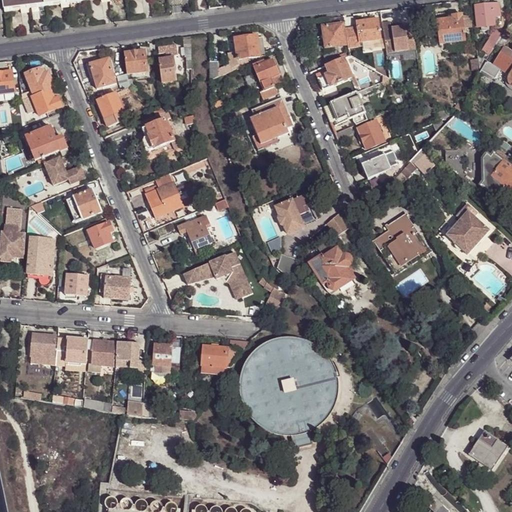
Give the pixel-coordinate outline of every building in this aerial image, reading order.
[(43,7),(42,0),(1,0),(3,13),(43,7)] [(494,17),(492,5),(476,7),(477,27),(481,27),(488,26),(494,26),(494,17)] [(436,14),(437,22),(453,20),(453,16),(446,17),(446,13),(436,14)] [(453,20),(437,22),(440,45),(466,42),(464,29),(463,17),(462,15),(453,16),(453,20)] [(470,16),(463,17),(464,29),(472,28),(470,16)] [(378,20),(356,23),(359,43),(381,40),(378,20)] [(359,43),(356,23),(349,24),(352,44),(359,43)] [(382,24),(387,54),(416,50),(412,26),(403,27),(391,29),(391,26),(390,23),(382,24)] [(346,46),(342,25),(323,27),(326,48),(346,46)] [(511,31),(511,29),(508,28),(507,29),(503,35),(509,39),(511,37),(511,36),(511,31)] [(498,43),(503,35),(495,30),(488,40),(497,45),(498,43)] [(509,39),(503,35),(498,43),(500,45),(508,43),(510,39),(509,39)] [(235,40),(237,53),(229,54),(231,67),(238,66),(238,61),(248,59),(260,58),(259,55),(257,38),(257,37),(238,39),(235,40)] [(491,55),(497,45),(488,40),(483,49),(483,50),(491,55)] [(192,70),(192,45),(184,46),(186,57),(187,70),(192,70)] [(511,85),(511,49),(506,45),(494,64),(502,69),(510,74),(509,75),(509,76),(509,77),(509,78),(509,79),(509,80),(509,81),(509,82),(510,82),(510,83),(511,84),(511,85)] [(479,49),(477,50),(479,60),(480,70),(481,69),(491,55),(483,50),(480,55),(479,49)] [(388,60),(386,50),(377,51),(379,64),(385,63),(388,64),(388,60)] [(145,52),(125,54),(128,75),(148,72),(145,52)] [(324,57),(327,66),(343,60),(344,59),(348,58),(346,54),(339,57),(337,52),(324,57)] [(343,60),(346,67),(353,63),(350,58),(349,57),(348,58),(344,59),(343,60)] [(257,64),(258,67),(273,61),(272,58),(257,64)] [(90,64),(98,90),(117,84),(109,59),(90,64)] [(174,59),(159,61),(163,83),(177,81),(174,59)] [(327,66),(326,67),(328,71),(330,75),(325,77),(331,88),(352,79),(346,67),(343,60),(327,66)] [(480,70),(479,60),(472,61),(473,71),(480,70)] [(273,61),(258,67),(253,69),(260,84),(261,84),(271,80),(279,76),(279,75),(281,75),(278,66),(276,67),(273,61)] [(494,64),(488,61),(482,70),(496,79),(502,69),(494,64)] [(218,63),(210,63),(210,82),(233,72),(231,67),(218,72),(218,63)] [(387,78),(390,80),(389,71),(388,64),(385,63),(379,64),(378,73),(383,76),(387,78)] [(50,91),(54,89),(48,74),(45,75),(42,76),(39,70),(26,75),(33,93),(34,97),(50,91)] [(360,85),(372,79),(369,71),(356,77),(360,85)] [(0,73),(0,95),(14,93),(12,72),(0,73)] [(117,77),(121,91),(129,88),(128,80),(128,75),(117,77)] [(275,87),(283,84),(279,76),(271,80),(274,87),(275,87)] [(322,91),(331,88),(325,77),(317,80),(322,91)] [(264,91),(274,87),(271,80),(261,84),(264,91)] [(382,83),(366,90),(367,93),(383,86),(382,83)] [(278,94),(275,87),(274,87),(264,91),(260,93),(264,100),(278,94)] [(121,91),(97,101),(108,127),(128,119),(119,97),(130,93),(137,97),(139,94),(129,88),(121,91)] [(54,101),(50,91),(34,97),(32,98),(33,101),(34,103),(37,112),(39,117),(62,107),(58,99),(54,101)] [(33,93),(22,97),(23,101),(32,98),(34,97),(33,93)] [(357,94),(331,105),(337,120),(338,121),(352,116),(353,119),(364,114),(358,98),(357,94)] [(287,129),(282,117),(279,109),(286,106),(283,99),(252,111),(255,119),(250,121),(257,136),(261,145),(278,138),(289,134),(287,129)] [(29,115),(37,112),(34,103),(25,107),(29,115)] [(282,117),(289,114),(286,106),(279,109),(282,117)] [(437,114),(440,121),(443,120),(455,115),(446,110),(437,114)] [(156,116),(140,123),(143,131),(148,128),(166,121),(171,118),(168,111),(167,112),(156,116)] [(294,126),(289,114),(282,117),(287,129),(294,126)] [(353,119),(356,126),(367,121),(364,114),(353,119)] [(196,124),(194,116),(186,118),(188,126),(196,124)] [(440,121),(434,124),(437,132),(444,124),(443,120),(440,121)] [(174,142),(166,121),(148,128),(151,137),(149,138),(154,150),(157,149),(174,142)] [(357,130),(366,150),(384,143),(376,122),(357,130)] [(296,133),(294,126),(287,129),(289,134),(289,136),(296,133)] [(61,151),(57,140),(53,130),(52,128),(26,139),(26,140),(35,161),(35,162),(38,161),(45,158),(60,151),(61,151)] [(151,137),(148,128),(143,131),(147,139),(149,138),(151,137)] [(335,134),(339,143),(355,136),(351,128),(335,134)] [(204,146),(199,136),(194,138),(198,148),(204,146)] [(280,143),(278,138),(261,145),(257,136),(253,138),(258,152),(280,143)] [(59,139),(57,140),(61,151),(60,151),(62,157),(70,154),(63,138),(59,139)] [(147,150),(150,152),(154,150),(149,138),(147,139),(145,139),(144,143),(147,150)] [(35,161),(26,140),(22,141),(30,163),(35,161)] [(160,156),(157,149),(154,150),(150,152),(145,154),(143,155),(146,162),(160,156)] [(394,153),(385,156),(389,166),(398,162),(394,153)] [(389,166),(385,156),(362,166),(361,166),(367,180),(368,181),(386,174),(385,171),(390,169),(389,166)] [(59,158),(44,164),(53,187),(69,181),(70,186),(86,180),(81,168),(66,173),(63,165),(61,161),(59,158)] [(511,168),(509,166),(504,163),(499,169),(493,178),(511,191),(511,168)] [(411,164),(402,174),(408,180),(417,171),(411,164)] [(146,196),(156,220),(184,207),(170,175),(156,181),(158,186),(146,192),(147,195),(146,196)] [(511,196),(511,191),(493,178),(484,178),(484,182),(480,189),(499,202),(511,198),(511,196)] [(83,221),(103,213),(97,200),(93,191),(74,199),(83,221)] [(287,234),(303,227),(298,216),(305,213),(303,208),(310,204),(305,194),(276,208),(287,234)] [(226,201),(216,205),(219,211),(229,207),(226,201)] [(45,212),(42,204),(38,205),(31,208),(36,211),(39,215),(45,212)] [(481,239),(488,231),(474,218),(478,214),(468,205),(457,218),(461,221),(454,229),(459,234),(452,242),(465,254),(480,238),(481,239)] [(350,229),(340,214),(328,224),(337,237),(350,229)] [(409,217),(408,214),(389,227),(388,226),(386,227),(389,232),(373,243),(374,245),(376,244),(396,275),(395,276),(396,278),(434,253),(432,251),(431,251),(408,217),(409,217)] [(213,244),(208,229),(212,228),(208,217),(191,224),(191,223),(179,228),(178,228),(182,236),(188,233),(195,251),(195,252),(196,251),(213,244)] [(96,250),(113,242),(109,233),(113,231),(110,223),(89,232),(96,250)] [(23,259),(25,236),(18,235),(18,228),(6,227),(6,234),(3,234),(0,257),(0,259),(2,259),(2,261),(4,263),(9,263),(12,261),(12,260),(14,260),(14,258),(19,258),(23,259)] [(446,237),(452,242),(459,234),(454,229),(446,237)] [(490,232),(488,231),(481,239),(480,238),(465,254),(468,256),(490,232)] [(31,239),(29,276),(43,277),(52,278),(55,241),(31,239)] [(318,249),(324,257),(334,251),(328,242),(318,249)] [(324,268),(332,280),(330,282),(329,285),(330,288),(333,290),(336,291),(339,289),(357,278),(349,266),(343,256),(338,249),(334,251),(324,257),(323,258),(322,259),(327,266),(324,268)] [(236,254),(211,265),(216,278),(218,281),(220,280),(243,270),(236,254)] [(343,256),(349,266),(350,265),(352,263),(352,259),(350,256),(346,255),(343,256)] [(323,285),(332,280),(324,268),(327,266),(322,259),(323,258),(322,256),(310,264),(323,285)] [(295,277),(299,264),(284,259),(284,260),(283,260),(279,271),(283,274),(294,279),(295,277)] [(211,265),(185,276),(189,286),(216,278),(211,265)] [(243,270),(220,280),(231,286),(237,283),(243,299),(253,295),(249,284),(245,282),(243,277),(245,276),(243,270)] [(66,296),(78,297),(87,297),(88,277),(68,275),(66,296)] [(132,280),(106,278),(105,293),(105,299),(130,301),(132,280)] [(231,286),(230,286),(237,301),(243,299),(237,283),(231,286)] [(270,288),(266,285),(264,289),(264,290),(271,294),(273,290),(272,290),(270,288)] [(276,292),(273,290),(271,294),(270,296),(281,302),(285,296),(276,292)] [(31,357),(54,359),(56,337),(33,335),(31,357)] [(58,337),(57,351),(67,351),(67,339),(58,337)] [(66,363),(86,364),(88,340),(67,339),(67,351),(66,363)] [(94,340),(92,365),(100,366),(114,367),(116,342),(94,340)] [(290,435),(293,435),(296,435),(303,433),(309,431),(312,430),(320,425),(327,418),(332,409),(336,400),(337,391),(337,381),(335,372),(330,363),(329,361),(323,353),(315,347),(306,343),(297,341),(287,340),(277,342),(268,346),(260,351),(253,358),(248,366),(244,375),(243,384),(243,394),(245,403),(249,412),(255,420),(263,426),(271,431),(280,434),(290,435)] [(233,342),(230,341),(230,349),(244,350),(249,343),(240,342),(233,342)] [(118,342),(116,360),(131,362),(130,368),(139,369),(141,344),(118,342)] [(164,366),(172,367),(172,363),(173,348),(173,347),(155,346),(153,365),(157,366),(164,366)] [(225,368),(227,368),(229,349),(204,347),(203,366),(225,368)] [(181,348),(173,348),(172,363),(179,364),(181,348)] [(227,368),(231,369),(244,350),(230,349),(229,349),(227,368)] [(56,359),(56,366),(66,367),(66,363),(67,351),(57,351),(56,359)] [(31,364),(56,366),(56,359),(54,359),(31,357),(31,364)] [(66,371),(86,373),(86,364),(66,363),(66,367),(66,371)] [(100,366),(92,365),(89,365),(89,372),(100,373),(100,366)] [(172,375),(172,367),(164,366),(157,366),(156,374),(172,375)] [(225,368),(203,366),(202,374),(225,375),(225,368)] [(32,400),(42,401),(43,394),(24,391),(23,398),(32,400)] [(53,403),(64,405),(65,398),(54,396),(53,403)] [(64,405),(74,407),(76,400),(65,398),(64,405)] [(89,409),(102,411),(103,404),(90,402),(89,409)] [(128,402),(127,415),(142,418),(143,403),(128,402)] [(102,411),(112,413),(113,406),(103,404),(102,411)] [(393,456),(401,444),(387,426),(381,430),(384,434),(379,439),(391,457),(393,456)] [(376,434),(379,439),(384,434),(381,430),(376,434)] [(303,433),(296,435),(293,435),(296,448),(312,444),(309,431),(303,433)] [(485,432),(469,456),(492,471),(508,447),(485,432)] [(390,461),(393,456),(391,457),(379,439),(374,442),(390,461)] [(426,506),(432,511),(448,511),(432,496),(430,499),(425,505),(426,506)] [(106,500),(105,505),(106,506),(108,509),(111,510),(111,511),(180,511),(178,510),(177,507),(175,504),(172,503),(169,503),(166,506),(165,509),(163,509),(163,507),(161,504),(158,502),(154,502),(152,504),(150,508),(148,507),(147,505),(146,502),(142,501),(139,501),(136,503),(135,506),(132,506),(132,504),(131,501),(127,499),(124,500),(121,502),(120,505),(118,505),(118,502),(116,499),(113,497),(109,497),(106,500)]
